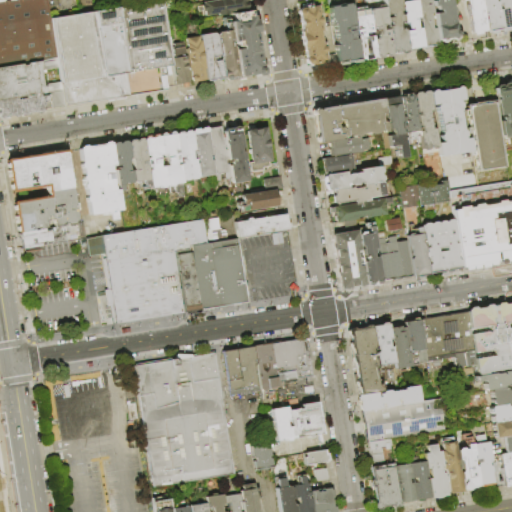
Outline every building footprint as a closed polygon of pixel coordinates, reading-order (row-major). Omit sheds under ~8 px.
[(0,3),(2,3),(10,1),(15,1),(19,0),(46,0),(49,18),(55,58),(0,67),(0,3)] [(160,0),(171,59),(173,66),(164,68),(168,90),(125,98),(126,99),(108,102),(108,100),(63,107),(61,91),(59,82),(57,69),(55,58),(49,18),(160,0)] [(202,3),(215,1),(220,0),(246,0),(247,3),(248,5),(248,8),(247,10),(245,11),(243,10),(243,11),(205,17),(204,12),(201,13),(200,6),(203,6),(202,3)] [(381,6),(380,0),(396,0),(397,1),(398,9),(396,11),(396,14),(399,14),(400,22),(396,22),(397,29),(401,28),(401,30),(404,49),(404,50),(401,53),(399,53),(397,53),(396,52),(394,52),(393,53),(390,53),(389,52),(388,53),(384,29),(384,25),(387,25),(386,21),(383,22),(383,17),(388,17),(387,14),(382,15),(381,6)] [(398,9),(397,1),(399,1),(398,0),(411,0),(414,17),(412,17),(414,28),(416,28),(419,46),(413,47),(413,49),(407,50),(407,48),(404,49),(401,30),(404,29),(403,22),(400,23),(400,22),(399,14),(400,13),(400,11),(398,9)] [(419,46),(416,28),(419,27),(418,17),(414,17),(411,0),(428,0),(431,13),(428,14),(430,28),(433,27),(435,40),(436,46),(421,49),(420,47),(419,47),(419,46)] [(428,0),(447,0),(449,7),(451,8),(451,12),(450,14),(453,29),(454,30),(456,33),(455,37),(453,39),(450,39),(447,38),(444,39),(444,40),(444,41),(442,41),(437,42),(435,40),(433,27),(431,13),(428,0)] [(476,0),(477,5),(479,15),(482,37),(477,38),(477,33),(469,35),(469,33),(467,33),(462,0),(457,1),(456,0),(476,0)] [(478,0),(490,0),(491,1),(494,0),(494,4),(495,9),(499,35),(494,36),(494,33),(485,34),(485,31),(483,31),(481,14),(479,15),(477,5),(479,3),(478,0)] [(499,35),(495,9),(498,9),(497,4),(494,4),(494,0),(509,0),(510,2),(509,2),(510,8),(511,8),(511,15),(511,29),(504,30),(505,34),(499,35)] [(326,6),(346,3),(346,4),(348,4),(350,16),(351,25),(348,25),(350,39),(354,39),(357,59),(357,62),(348,63),(348,60),(343,61),(343,64),(334,65),(331,45),(334,44),(331,25),(328,26),(326,8),(327,8),(326,6)] [(315,5),(319,30),(316,31),(318,42),(321,41),(324,61),(322,61),(322,62),(307,65),(307,64),(305,63),(303,62),(303,60),(303,57),(302,48),(300,48),(298,33),(300,33),(297,15),(295,14),(295,10),(297,8),(315,5)] [(351,25),(350,16),(351,16),(350,11),(356,10),(355,7),(361,6),(362,9),(364,9),(365,14),(366,14),(368,27),(368,30),(369,31),(361,33),(361,36),(369,35),(370,39),(372,56),(369,57),(369,58),(361,60),(360,59),(357,59),(354,39),(351,25)] [(366,14),(365,9),(381,6),(382,15),(383,17),(383,22),(384,24),(379,25),(379,29),(384,29),(388,53),(387,56),(382,57),(382,56),(379,57),(379,58),(374,58),(372,56),(370,39),(373,39),(372,35),(369,35),(369,31),(368,30),(371,30),(370,27),(368,27),(366,14)] [(253,19),(234,23),(233,14),(251,12),(252,17),(253,17),(253,19)] [(230,23),(234,23),(253,19),(254,21),(256,20),(258,33),(256,33),(261,69),(264,70),(265,74),(263,77),(258,78),(256,76),(247,77),(248,78),(246,79),(248,81),(240,82),(241,79),(239,80),(235,51),(241,49),(241,47),(237,48),(236,43),(234,44),(230,23)] [(218,33),(227,32),(225,24),(230,23),(234,44),(235,51),(239,80),(240,81),(232,82),(232,81),(227,82),(226,80),(225,78),(224,78),(223,69),(224,69),(218,33)] [(200,37),(200,36),(214,34),(216,36),(220,57),(213,58),(213,62),(221,61),(223,78),(222,81),(218,81),(215,80),(213,82),(209,83),(207,81),(200,37)] [(207,81),(193,83),(191,72),(190,72),(187,58),(189,58),(186,39),(200,37),(207,81)] [(173,66),(171,59),(174,59),(172,48),(173,48),(173,45),(183,43),(185,57),(186,57),(190,83),(189,83),(190,88),(185,89),(184,84),(176,85),(173,66)] [(0,67),(55,58),(57,69),(42,72),(44,85),(59,82),(61,91),(50,93),(40,94),(26,97),(17,98),(0,100),(0,67)] [(161,68),(166,88),(173,86),(168,66),(161,68)] [(492,85),(508,82),(511,105),(511,128),(500,131),(495,98),(492,85)] [(460,104),(458,104),(462,127),(463,127),(465,135),(468,134),(471,148),(439,153),(437,143),(436,139),(439,139),(438,131),(440,131),(437,108),(434,108),(433,100),(430,101),(428,89),(460,84),(462,95),(458,96),(460,104)] [(412,92),(428,89),(430,101),(431,108),(428,108),(431,125),(434,125),(436,139),(437,143),(421,145),(418,127),(412,92)] [(63,107),(44,111),(43,112),(42,112),(41,114),(37,115),(35,113),(29,114),(29,116),(22,117),(22,115),(20,116),(19,118),(15,118),(13,117),(6,118),(5,119),(2,120),(0,119),(0,100),(17,98),(17,101),(27,100),(26,97),(40,94),(41,97),(48,96),(49,102),(51,102),(50,93),(61,91),(63,107)] [(402,130),(399,114),(404,113),(401,93),(412,92),(418,127),(402,130)] [(396,93),(399,114),(402,130),(388,132),(382,96),(396,93)] [(365,129),(359,130),(360,134),(350,135),(350,132),(341,133),(341,137),(317,141),(312,107),(380,96),(382,109),(379,110),(381,119),(384,118),(386,129),(381,130),(380,127),(375,127),(375,131),(366,133),(365,129)] [(474,152),(471,152),(471,148),(468,134),(467,124),(470,124),(468,113),(465,113),(464,106),(467,106),(466,103),(473,102),(480,101),(494,98),(504,162),(477,167),(474,152)] [(212,176),(204,129),(221,126),(222,136),(229,179),(225,180),(224,174),(217,175),(218,182),(213,183),(212,176)] [(189,132),(197,178),(212,176),(204,129),(189,132)] [(247,164),(250,163),(245,132),(263,129),(268,161),(266,162),(267,168),(260,169),(261,172),(249,174),(247,164)] [(402,130),(405,154),(398,155),(396,143),(389,144),(388,132),(402,130)] [(180,181),(173,134),(189,132),(197,178),(180,181)] [(239,133),(246,181),(230,184),(229,179),(222,136),(239,133)] [(165,187),(173,186),(174,196),(182,195),(180,181),(173,134),(157,137),(165,187)] [(365,135),(367,150),(360,151),(360,152),(349,154),(328,157),(325,141),(365,135)] [(157,137),(141,139),(147,182),(148,190),(165,187),(157,137)] [(132,185),(125,142),(141,139),(147,182),(132,185)] [(108,145),(115,187),(132,185),(125,142),(108,145)] [(77,150),(108,145),(115,187),(119,211),(117,211),(118,219),(111,221),(110,215),(101,217),(100,214),(88,216),(77,150)] [(63,152),(75,224),(54,228),(53,221),(50,221),(49,217),(47,217),(48,222),(46,222),(47,229),(44,229),(16,234),(11,204),(47,198),(45,186),(9,192),(5,162),(63,152)] [(349,154),(351,168),(321,173),(319,159),(328,157),(349,154)] [(380,181),(359,185),(359,183),(355,184),(355,185),(349,186),(349,185),(345,185),(345,187),(329,190),(325,190),(322,189),(322,184),(324,182),(321,180),(321,176),(322,175),(322,174),(343,171),(343,174),(357,172),(357,169),(376,165),(376,166),(378,168),(379,171),(377,174),(380,176),(380,179),(379,181),(380,181)] [(278,178),(280,189),(268,191),(266,180),(278,178)] [(352,204),(351,201),(332,204),(329,202),(328,198),(328,195),(330,195),(329,190),(345,187),(349,186),(351,187),(359,186),(359,185),(380,181),(382,195),(366,198),(366,201),(352,204)] [(433,205),(429,184),(445,182),(449,202),(433,205)] [(414,187),(417,207),(433,205),(429,184),(414,187)] [(414,187),(417,207),(404,209),(400,189),(414,187)] [(240,197),(273,191),(276,208),(247,212),(246,206),(242,207),(240,197)] [(511,259),(509,260),(509,261),(503,262),(498,256),(496,262),(490,263),(491,266),(486,267),(486,263),(484,264),(485,267),(477,268),(476,265),(475,265),(475,268),(469,269),(469,266),(467,266),(468,270),(461,271),(461,267),(459,268),(451,221),(449,211),(455,210),(455,207),(464,205),(465,208),(470,207),(470,204),(478,203),(479,206),(494,203),(494,201),(501,199),(501,202),(507,201),(506,198),(511,197),(511,259)] [(383,215),(362,218),(362,216),(353,218),(354,220),(333,223),(330,207),(352,204),(366,201),(380,199),(383,215)] [(284,215),(286,231),(235,239),(233,223),(284,215)] [(224,240),(223,229),(217,230),(216,218),(201,220),(203,242),(224,240)] [(382,222),(395,220),(397,230),(383,232),(382,222)] [(190,251),(171,255),(181,315),(114,326),(108,289),(102,254),(99,237),(201,221),(205,245),(189,248),(190,251)] [(459,268),(426,273),(420,235),(419,226),(451,221),(459,268)] [(75,224),(78,242),(19,251),(16,234),(44,229),(44,232),(49,231),(49,228),(54,228),(75,224)] [(356,236),(358,248),(360,263),(364,283),(338,287),(330,235),(355,231),(356,236)] [(375,256),(379,281),(364,283),(360,263),(363,263),(361,254),(360,254),(359,247),(358,248),(356,236),(372,233),(372,236),(373,240),(374,246),(374,249),(371,250),(372,254),(370,254),(370,257),(375,256)] [(426,273),(410,276),(404,242),(404,237),(420,235),(426,273)] [(189,248),(205,245),(234,241),(244,305),(200,312),(190,251),(189,248)] [(410,276),(404,242),(393,243),(394,253),(398,278),(410,276)] [(200,312),(181,315),(171,255),(190,251),(200,312)] [(394,253),(398,278),(388,279),(385,255),(394,253)] [(388,279),(385,255),(375,256),(379,281),(388,279)] [(489,307),(493,306),(494,303),(499,302),(501,305),(511,303),(511,321),(503,323),(503,328),(511,326),(511,346),(506,348),(507,353),(511,352),(511,369),(473,376),(472,366),(471,359),(491,356),(490,350),(470,354),(467,334),(487,330),(486,326),(466,329),(463,313),(463,311),(465,311),(466,308),(472,307),(473,309),(481,308),(482,305),(487,304),(489,307)] [(453,315),(463,313),(466,329),(467,334),(470,354),(471,359),(472,366),(461,367),(453,315)] [(453,315),(461,367),(450,369),(448,356),(422,360),(415,321),(453,315)] [(400,324),(407,367),(423,364),(422,360),(415,321),(400,324)] [(368,326),(374,365),(390,362),(384,326),(383,324),(368,326)] [(390,362),(384,326),(400,324),(407,367),(391,369),(390,362)] [(344,330),(368,326),(374,365),(374,367),(371,368),(374,384),(377,383),(378,389),(355,393),(344,330)] [(269,344),(300,339),(305,342),(311,377),(276,383),(269,344)] [(252,347),(269,344),(276,383),(276,388),(259,390),(255,364),(252,347)] [(221,352),(252,347),(255,364),(252,365),(256,392),(228,397),(221,352)] [(213,351),(232,474),(149,488),(129,365),(173,358),(174,354),(190,355),(213,351)] [(68,511),(144,511),(121,368),(48,380),(68,511)] [(511,369),(473,376),(470,376),(472,387),(480,385),(481,391),(487,390),(511,386),(511,369)] [(361,412),(418,402),(416,386),(358,395),(361,412)] [(487,390),(511,386),(511,401),(490,406),(487,390)] [(366,442),(363,428),(361,412),(418,402),(437,399),(440,415),(442,430),(387,439),(366,442)] [(511,418),(511,401),(490,406),(486,406),(489,422),(511,418)] [(269,409),(285,407),(286,410),(300,408),(299,404),(315,402),(320,434),(274,442),(269,409)] [(511,418),(489,422),(492,439),(500,437),(511,435),(511,418)] [(500,437),(511,435),(511,451),(503,453),(500,437)] [(366,442),(387,439),(390,454),(368,458),(366,442)] [(249,445),(267,442),(271,468),(253,471),(249,445)] [(493,484),(490,464),(486,442),(471,444),(478,486),(493,484)] [(461,489),(455,451),(453,443),(440,445),(441,454),(439,454),(446,494),(461,492),(461,489)] [(471,444),(478,486),(461,489),(455,451),(456,451),(456,450),(461,449),(461,450),(465,450),(464,446),(471,444)] [(439,454),(446,494),(446,497),(430,500),(430,498),(424,462),(423,455),(426,454),(425,447),(434,445),(435,453),(439,452),(439,454)] [(302,454),(322,451),(324,463),(304,466),(302,454)] [(511,451),(503,453),(496,454),(497,462),(501,485),(501,487),(511,485),(511,451)] [(430,498),(424,462),(408,465),(414,500),(430,498)] [(408,465),(414,500),(395,501),(392,467),(408,465)] [(395,501),(392,467),(369,471),(375,507),(395,501)] [(313,472),(325,470),(327,483),(315,485),(313,472)] [(310,511),(295,511),(291,487),(296,486),(295,478),(302,476),(304,485),(306,485),(308,492),(310,511)] [(295,511),(278,511),(273,480),(283,478),(285,488),(291,487),(295,511)] [(334,508),(334,511),(310,511),(308,492),(328,489),(329,491),(331,491),(332,498),(330,498),(332,508),(334,508)] [(238,492),(253,490),(257,511),(241,511),(239,495),(238,492)] [(241,511),(223,511),(221,498),(239,495),(241,511)] [(223,511),(205,511),(204,504),(203,498),(221,496),(221,498),(223,511)] [(170,511),(170,510),(168,501),(150,504),(151,511),(170,511)]
